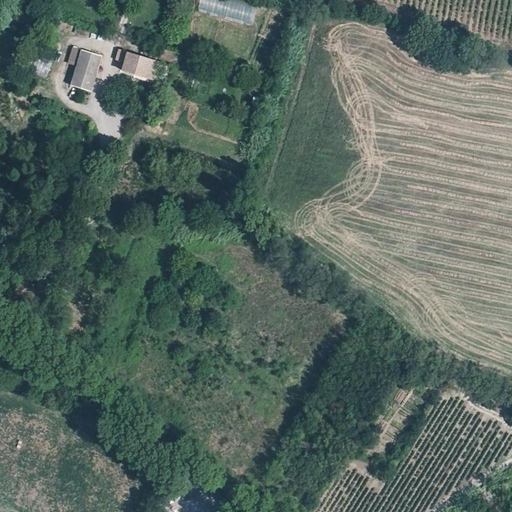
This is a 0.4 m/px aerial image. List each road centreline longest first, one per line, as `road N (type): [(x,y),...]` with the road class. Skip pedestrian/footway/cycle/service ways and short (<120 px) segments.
road 1 (unknown): [(47,356),(107,152),(104,83),(124,0)]
road 2 (tertiary): [(240,511),(0,318)]
